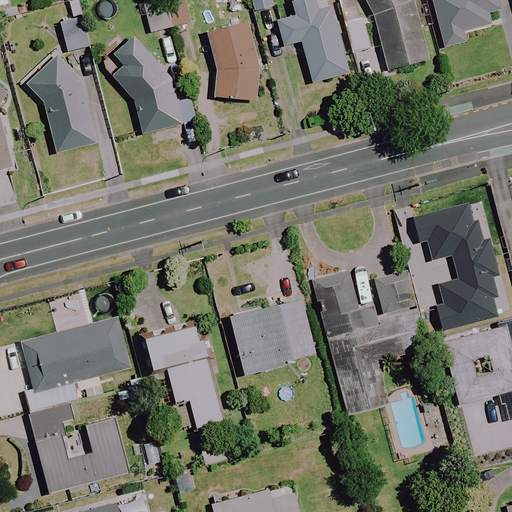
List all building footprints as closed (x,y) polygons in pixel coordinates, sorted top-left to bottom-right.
[(168,28),(160,0),(153,0),(140,4),(148,33),(168,28)] [(160,0),(168,28),(187,24),(180,0),(160,0)] [(272,7),(270,0),(248,0),(252,12),(272,7)] [(286,0),(293,24),(275,29),(284,63),(303,58),(309,84),(345,74),(328,9),(325,0),(286,0)] [(425,60),(409,0),(364,0),(384,71),(425,60)] [(497,11),(494,0),(430,0),(441,48),(465,43),(463,34),(489,28),(486,13),(497,11)] [(88,47),(76,2),(69,4),(73,19),(57,24),(64,53),(88,47)] [(369,50),(359,6),(340,10),(350,54),(369,50)] [(239,24),(201,31),(212,72),(211,101),(252,103),(253,72),(239,24)] [(121,64),(109,76),(130,102),(141,137),(182,126),(170,83),(127,39),(111,54),(121,64)] [(47,54),(21,83),(17,87),(29,98),(33,94),(39,100),(53,154),(92,144),(76,83),(63,68),(47,54)] [(0,99),(3,94),(0,92),(0,169),(9,168),(0,130),(0,99)] [(419,351),(400,274),(370,282),(379,320),(372,322),(369,307),(355,311),(346,272),(311,281),(345,416),(384,406),(374,363),(419,351)] [(511,314),(511,276),(482,284),(491,320),(511,314)] [(311,353),(297,301),(227,319),(242,375),(281,365),(280,361),(311,353)] [(25,413),(68,402),(76,400),(72,383),(129,369),(117,319),(17,343),(29,392),(20,394),(25,413)] [(205,356),(197,325),(142,339),(150,370),(205,356)] [(511,371),(501,327),(440,342),(456,406),(499,396),(505,421),(511,419),(511,371)] [(221,421),(206,365),(166,375),(173,403),(186,399),(194,428),(221,421)] [(68,402),(25,413),(44,494),(126,475),(113,420),(63,432),(61,423),(73,420),(68,402)] [(193,490),(189,474),(172,479),(176,494),(193,490)] [(294,511),(288,487),(211,507),(212,511),(294,511)] [(122,511),(120,502),(82,511),(122,511)]
